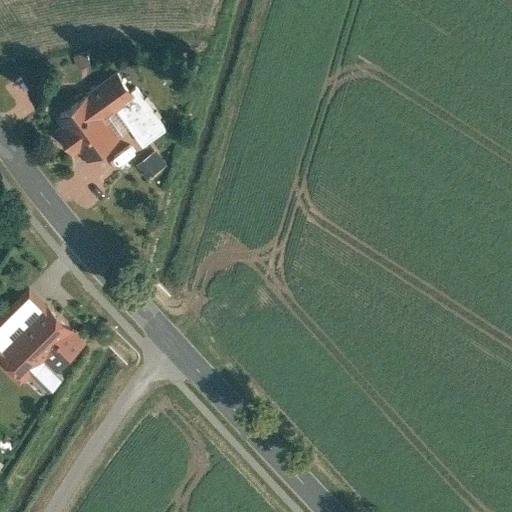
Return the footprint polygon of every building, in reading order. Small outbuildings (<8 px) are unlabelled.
[(75,52),(80,64),(89,60),(84,48),(75,52)] [(57,111),(89,153),(119,130),(102,109),(113,100),(134,84),(118,64),(57,111)] [(113,100),(142,139),(163,123),(134,84),(113,100)] [(135,157),(147,174),(160,165),(148,148),(135,157)] [(0,312),(0,356),(29,387),(80,338),(29,285),(0,312)]
